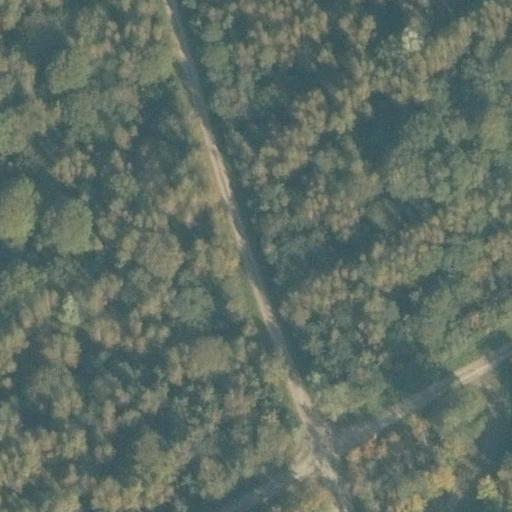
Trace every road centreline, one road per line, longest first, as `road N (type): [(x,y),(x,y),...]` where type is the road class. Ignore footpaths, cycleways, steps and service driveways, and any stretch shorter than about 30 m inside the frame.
road 1 (track): [(341,511),(168,0)]
road 2 (track): [(208,511),(511,349)]
road 3 (track): [(450,511),(497,412),(486,364)]
